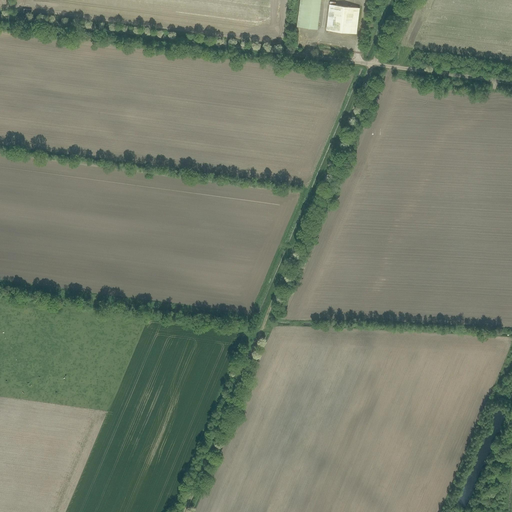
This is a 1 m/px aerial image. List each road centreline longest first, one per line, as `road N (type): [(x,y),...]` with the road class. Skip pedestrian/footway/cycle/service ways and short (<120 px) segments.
road 1 (track): [(401,0),(184,511)]
road 2 (track): [(511,82),(0,16)]
road 3 (track): [(356,61),(366,1),(327,1),(320,39)]
